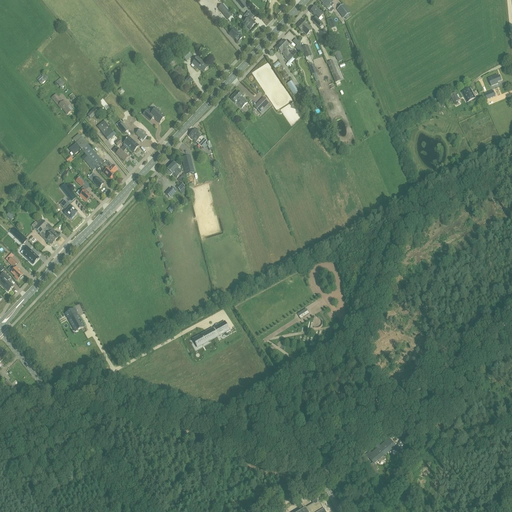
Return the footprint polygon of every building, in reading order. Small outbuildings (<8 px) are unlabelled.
[(323,4),(323,5),(328,10),(333,5),(332,3),(333,2),(331,0),(321,0),(321,1),(323,4)] [(218,8),(227,20),(232,17),(223,4),(218,8)] [(344,18),(345,17),(349,14),(343,6),(338,10),(344,18)] [(310,12),(310,13),(316,18),(312,22),(319,28),(322,24),(318,20),(322,15),(320,13),(315,8),(313,9),(312,9),(310,11),(310,12)] [(244,17),(247,20),(244,24),(250,30),(256,24),(251,20),(253,17),(248,12),(244,17)] [(301,32),(302,31),(304,30),(308,34),(311,30),(310,28),(307,26),(308,25),(302,20),(296,27),(301,32)] [(229,35),(232,38),(233,38),(238,43),(242,38),(237,33),(238,32),(235,29),(229,35)] [(280,44),(293,57),(297,53),(293,50),(292,51),(288,47),(289,46),(283,41),(282,41),(279,43),(280,44)] [(293,57),(280,44),(276,49),(281,54),(282,53),(283,55),(286,58),(285,59),(289,62),(293,57)] [(307,46),(302,48),(305,57),(311,55),(307,46)] [(181,57),(187,62),(192,56),(187,51),(181,57)] [(198,69),(203,73),(208,67),(205,63),(199,57),(192,64),(194,66),(197,69),(198,69)] [(335,83),(341,81),(338,74),(332,61),(328,62),(327,63),(328,65),(332,76),(335,83)] [(37,80),(41,84),(48,77),(44,74),(37,80)] [(491,87),(498,84),(498,83),(502,81),(500,76),(498,77),(497,76),(488,79),(491,87)] [(189,77),(184,82),(188,86),(193,81),(189,77)] [(60,78),(56,81),(61,87),(65,84),(60,78)] [(305,92),(308,98),(315,94),(312,88),(305,92)] [(467,102),(475,98),(470,89),(462,93),(467,102)] [(230,99),(235,104),(236,104),(241,109),(247,103),(242,97),(237,92),(230,99)] [(455,93),(450,95),(456,106),(459,104),(457,102),(459,100),(455,93)] [(62,103),(58,97),(55,94),(51,98),(54,100),(58,106),(61,109),(62,108),(67,114),(70,112),(66,107),(67,106),(64,102),(62,103)] [(270,106),(263,98),(254,107),(262,115),(270,106)] [(149,112),(149,113),(146,111),(143,114),(150,121),(154,118),(159,123),(165,117),(156,108),(155,110),(154,109),(152,109),(151,110),(149,112)] [(87,116),(91,120),(98,113),(94,109),(87,116)] [(108,140),(115,135),(104,122),(97,127),(108,140)] [(118,127),(124,134),(129,130),(122,123),(118,127)] [(143,141),(147,137),(145,134),(146,133),(143,131),(142,132),(140,130),(136,135),(140,139),(139,140),(142,143),(143,141)] [(189,136),(201,148),(207,141),(201,136),(195,130),(189,136)] [(81,150),(94,166),(101,161),(83,138),(82,139),(76,144),(69,150),(74,156),(81,150)] [(123,146),(128,150),(129,149),(134,152),(139,147),(129,138),(127,140),(126,141),(124,144),(125,144),(123,146)] [(112,151),(124,162),(129,157),(120,150),(116,147),(112,151)] [(194,173),(190,156),(182,158),(186,175),(194,173)] [(101,161),(94,166),(98,170),(100,168),(103,171),(104,173),(103,174),(109,180),(118,170),(109,162),(108,161),(105,164),(102,160),(101,161)] [(94,166),(90,161),(87,163),(93,171),(96,168),(94,166)] [(176,178),(182,173),(178,169),(180,167),(177,164),(176,166),(173,164),(167,170),(168,171),(166,173),(170,176),(172,174),(172,175),(176,178)] [(90,181),(99,189),(104,184),(98,179),(94,176),(90,181)] [(75,181),(82,187),(85,184),(79,178),(75,181)] [(180,191),(185,187),(180,183),(176,187),(180,191)] [(61,187),(70,198),(73,195),(65,184),(61,187)] [(87,192),(83,188),(77,194),(79,196),(83,200),(84,199),(86,202),(87,201),(88,202),(89,201),(89,200),(89,199),(91,196),(87,192)] [(170,198),(175,193),(170,189),(166,194),(170,198)] [(65,214),(65,215),(70,220),(71,219),(71,220),(74,216),(77,213),(74,210),(75,209),(68,203),(67,203),(63,208),(64,208),(67,212),(66,213),(65,214)] [(47,232),(56,241),(59,237),(54,232),(55,231),(51,228),(52,227),(48,225),(47,226),(45,224),(42,221),(39,218),(37,220),(40,223),(43,226),(45,229),(48,231),(47,232)] [(43,226),(40,223),(35,229),(40,234),(45,229),(43,226)] [(18,240),(23,244),(27,240),(15,229),(12,233),(19,240),(18,240)] [(48,231),(45,229),(40,234),(40,235),(41,236),(46,241),(47,240),(52,245),(56,241),(47,232),(48,231)] [(39,258),(27,247),(24,251),(25,252),(23,255),(33,265),(39,258)] [(17,264),(12,259),(8,262),(12,266),(8,270),(15,277),(14,278),(18,281),(20,279),(23,276),(22,276),(18,271),(19,270),(15,266),(17,264)] [(0,284),(8,292),(14,286),(6,280),(8,277),(4,273),(0,277),(0,278),(3,281),(0,284)] [(71,311),(65,314),(68,319),(71,317),(70,316),(73,314),(71,311)] [(69,320),(73,329),(82,324),(77,315),(69,320)] [(220,324),(214,327),(219,336),(229,330),(227,326),(223,329),(220,324)] [(193,340),(195,338),(199,345),(209,339),(210,341),(217,337),(212,329),(193,339),(193,340)] [(7,380),(2,384),(8,391),(13,387),(7,380)] [(366,455),(372,463),(369,466),(374,472),(378,469),(373,464),(392,448),(395,451),(399,454),(406,443),(401,440),(396,447),(395,446),(388,437),(384,440),(386,442),(379,447),(378,445),(378,444),(375,446),(376,447),(377,449),(371,454),(370,452),(366,455)] [(316,500),(312,502),(313,504),(312,505),(299,511),(324,511),(319,502),(318,503),(316,500)]
